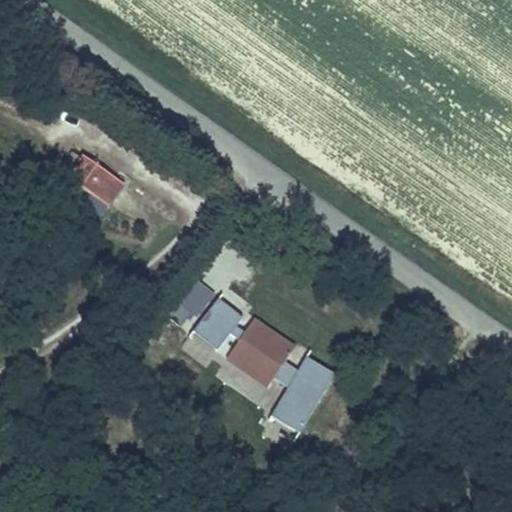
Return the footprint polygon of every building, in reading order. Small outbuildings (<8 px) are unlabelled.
[(61,150),(31,195),(72,225),(104,181),(61,150)] [(57,244),(72,225),(31,195),(17,214),(57,244)] [(237,309),(229,319),(269,348),(276,337),(237,309)] [(245,380),(269,348),(229,319),(206,352),(245,380)] [(300,351),(281,383),(287,387),(266,422),(294,440),(335,373),(300,351)]
